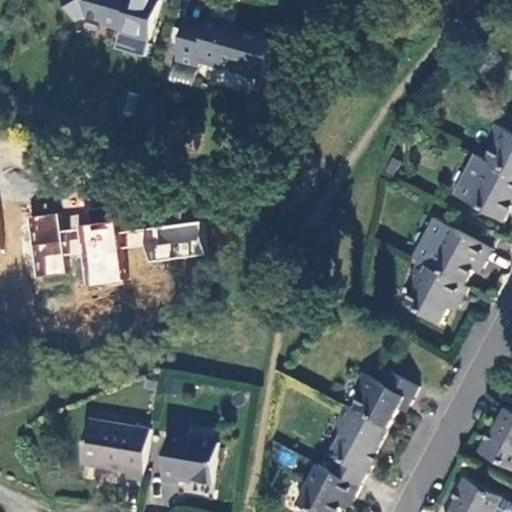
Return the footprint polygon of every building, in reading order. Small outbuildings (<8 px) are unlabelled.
[(68,0),(80,20),(88,16),(105,20),(105,23),(123,27),(122,34),(152,41),(163,0),(161,0),(68,0)] [(203,58),(266,76),(276,40),(189,16),(179,52),(203,58)] [(200,67),(203,58),(179,52),(177,61),(200,67)] [(172,68),(169,80),(192,84),(194,72),(172,68)] [(170,97),(150,91),(141,122),(161,128),(170,97)] [(508,138),(498,155),(511,162),(511,121),(507,119),(501,128),(508,138)] [(488,149),(467,190),(511,213),(511,162),(498,155),(488,149)] [(64,256),(73,256),(74,215),(34,214),(32,273),(63,274),(64,256)] [(80,224),(84,285),(119,284),(115,222),(80,224)] [(142,227),(145,261),(203,256),(200,222),(142,227)] [(461,222),(440,260),(476,280),(484,264),(490,268),(503,245),(461,222)] [(424,283),(415,298),(450,318),(460,302),(466,305),(481,283),(476,280),(440,260),(438,258),(434,267),(425,262),(422,272),(424,283)] [(174,361),(170,375),(186,379),(188,363),(174,361)] [(373,386),(364,401),(400,421),(408,403),(417,407),(430,382),(400,364),(395,379),(373,366),(369,377),(373,386)] [(364,401),(356,397),(346,418),(351,426),(339,448),(361,460),(357,471),(372,479),(385,455),(382,453),(400,421),(364,401)] [(511,405),(490,447),(511,460),(511,405)] [(103,413),(95,455),(138,463),(138,471),(155,473),(162,423),(103,413)] [(205,420),(187,418),(176,478),(196,483),(197,471),(229,477),(232,437),(203,433),(205,420)] [(329,457),(308,495),(336,511),(345,511),(352,501),(359,504),(372,479),(357,471),(329,457)] [(511,511),(511,489),(477,470),(456,511),(511,511)]
